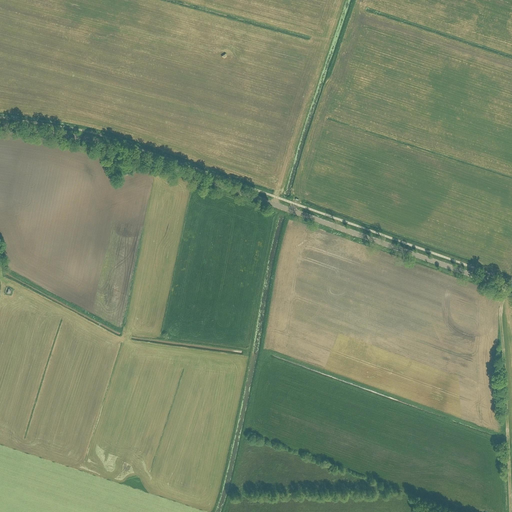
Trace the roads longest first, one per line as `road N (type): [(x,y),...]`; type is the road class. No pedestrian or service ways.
road 1 (tertiary): [(511,288),(118,148),(0,125)]
road 2 (track): [(506,286),(510,511)]
